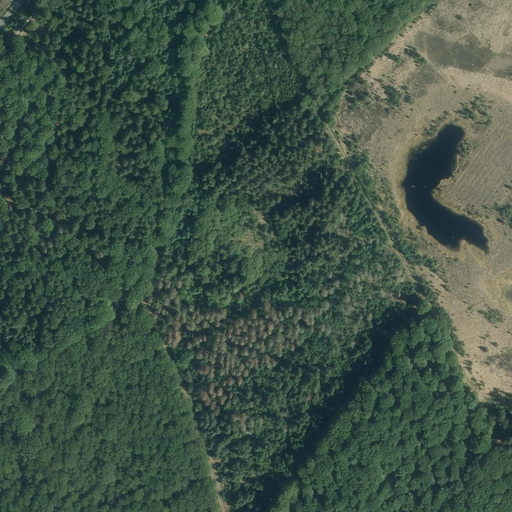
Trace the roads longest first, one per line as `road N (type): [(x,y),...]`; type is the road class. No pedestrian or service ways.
road 1 (track): [(434,0),(317,106),(423,301),(265,511)]
road 2 (track): [(222,0),(197,63),(178,199),(140,286)]
road 3 (track): [(140,286),(206,440),(224,511)]
road 4 (track): [(0,136),(140,286)]
road 5 (track): [(511,460),(423,301)]
road 6 (track): [(258,0),(317,106)]
